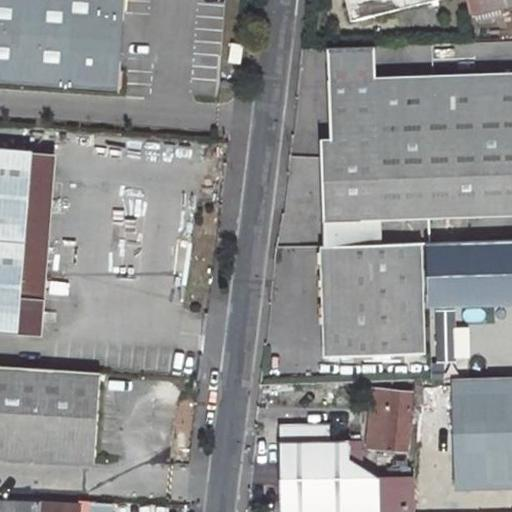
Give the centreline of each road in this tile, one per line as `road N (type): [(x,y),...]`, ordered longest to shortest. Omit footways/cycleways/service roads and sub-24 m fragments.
road 1 (unclassified): [(279,0),(217,511)]
road 2 (unknown): [(220,482),(0,468)]
road 3 (unknown): [(184,111),(0,98)]
